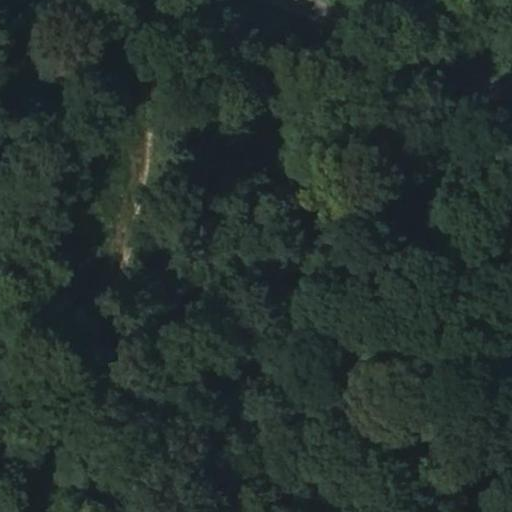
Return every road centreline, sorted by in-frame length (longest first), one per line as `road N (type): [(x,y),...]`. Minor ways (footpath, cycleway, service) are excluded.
road 1 (track): [(57,511),(166,0)]
road 2 (unclassified): [(511,89),(330,0)]
